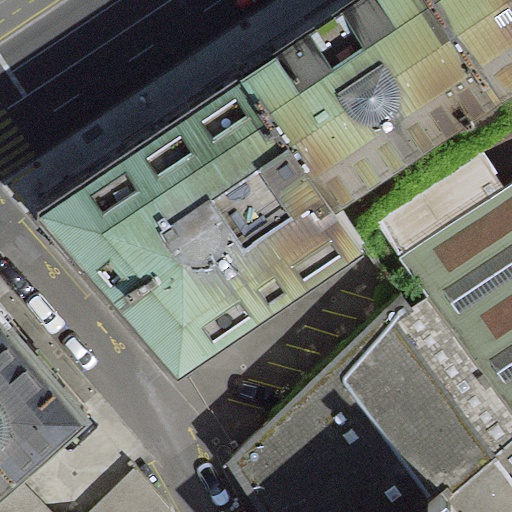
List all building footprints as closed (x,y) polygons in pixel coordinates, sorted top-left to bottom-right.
[(322,0),(236,57),(334,197),(442,126),(500,88),(440,0),(322,0)] [(511,0),(440,0),(500,88),(511,79),(511,0)] [(236,57),(38,188),(182,362),(364,237),(356,225),(344,208),(334,197),(236,57)] [(511,106),(500,88),(442,126),(463,158),(511,126),(511,106)] [(378,219),(403,256),(508,187),(482,150),(378,219)] [(388,178),(344,208),(356,225),(401,197),(388,178)] [(511,184),(508,187),(403,256),(431,294),(511,401),(511,184)] [(511,438),(511,401),(431,294),(412,307),(403,292),(388,306),(497,452),(511,438)] [(0,304),(0,493),(20,476),(91,415),(0,304)] [(497,452),(388,306),(234,457),(269,511),(427,511),(453,491),(497,452)] [(511,511),(511,438),(497,452),(453,491),(470,511),(511,511)] [(54,511),(20,476),(0,493),(0,511),(174,511),(136,470),(92,511),(54,511)] [(470,511),(453,491),(427,511),(470,511)]
